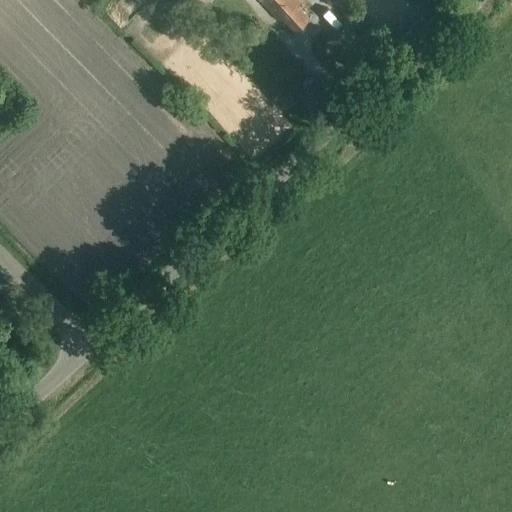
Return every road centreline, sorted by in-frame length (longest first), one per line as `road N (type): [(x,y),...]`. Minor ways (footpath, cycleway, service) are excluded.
road 1 (unclassified): [(88,346),(475,0)]
road 2 (unclassified): [(88,346),(0,254)]
